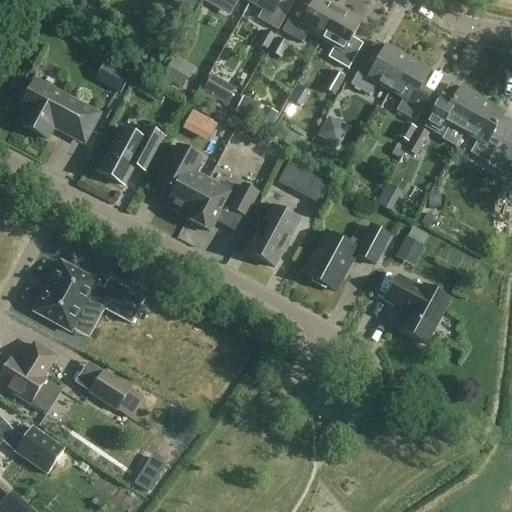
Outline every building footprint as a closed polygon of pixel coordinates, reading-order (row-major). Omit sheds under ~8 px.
[(199,0),(167,0),(167,1),(191,15),(199,0)] [(253,0),(251,4),(264,11),(258,21),(278,32),(294,6),(283,0),(253,0)] [(308,35),(322,43),(340,12),(318,0),(316,0),(308,15),(297,8),(282,34),(302,45),(308,35)] [(360,24),(340,12),(322,43),(334,49),(328,60),(349,72),(363,46),(351,39),(360,24)] [(390,94),(410,60),(387,47),(374,70),(363,64),(350,87),(370,98),(376,86),(390,94)] [(193,72),(173,60),(162,80),(182,91),(193,72)] [(410,60),(390,94),(403,101),(396,113),(415,124),(428,101),(418,95),(431,72),(410,60)] [(124,96),(134,77),(110,64),(99,82),(124,96)] [(213,82),(204,96),(229,112),(238,99),(213,82)] [(98,118),(35,84),(21,110),(27,114),(20,127),(47,141),(54,128),(84,144),(98,118)] [(465,136),(484,103),(461,89),(448,112),(438,106),(425,129),(443,140),(450,128),(465,136)] [(505,115),(484,103),(465,136),(477,143),(470,155),(489,166),(502,143),(492,137),(505,115)] [(267,111),(261,130),(276,135),(282,116),(267,111)] [(141,140),(123,131),(99,175),(123,187),(134,168),(145,174),(164,139),(151,132),(149,137),(144,134),(141,140)] [(294,136),(289,146),(311,158),(316,148),(294,136)] [(175,192),(166,208),(188,220),(187,221),(188,222),(209,183),(197,176),(202,168),(200,167),(205,158),(177,144),(157,182),(175,192)] [(329,186),(289,165),(278,186),(317,207),(329,186)] [(209,183),(188,222),(210,234),(225,206),(230,209),(230,210),(245,219),(258,195),(242,187),(239,193),(224,185),(222,189),(209,183)] [(300,224),(265,205),(252,229),(259,232),(247,255),(275,270),(300,224)] [(390,239),(374,230),(365,247),(352,240),(348,247),(326,235),(317,252),(321,254),(308,278),(337,294),(356,257),(375,267),(390,239)] [(416,260),(426,251),(417,242),(407,251),(416,260)] [(34,314),(71,334),(88,303),(131,326),(144,301),(109,282),(104,292),(96,288),(98,285),(61,264),(34,314)] [(422,290),(399,278),(385,303),(408,316),(400,332),(426,346),(451,301),(424,287),(422,290)] [(56,360),(35,346),(26,360),(27,361),(23,368),(11,360),(0,377),(0,386),(31,406),(46,383),(43,380),(56,360)] [(190,394),(203,369),(192,363),(180,388),(190,394)] [(117,414),(131,390),(103,372),(97,382),(88,396),(94,400),(117,414)] [(0,445),(12,432),(0,421),(0,445)]
